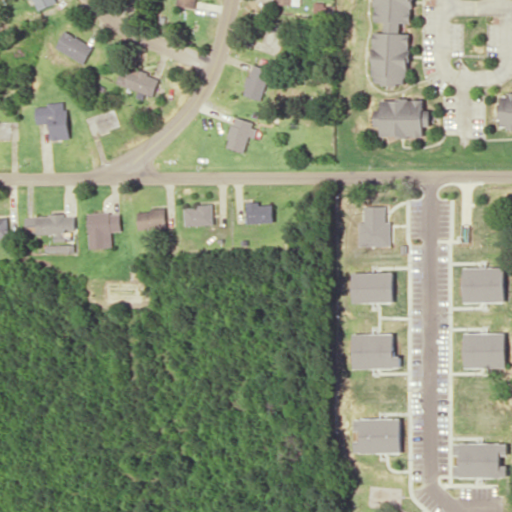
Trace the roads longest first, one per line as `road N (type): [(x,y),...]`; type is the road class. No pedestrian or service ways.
road 1 (residential): [(511,177),(0,175)]
road 2 (residential): [(232,0),(193,109),(118,176)]
road 3 (residential): [(505,7),(507,60),(499,74),(463,80),(444,69),(444,0)]
road 4 (residential): [(214,63),(137,33),(94,0)]
